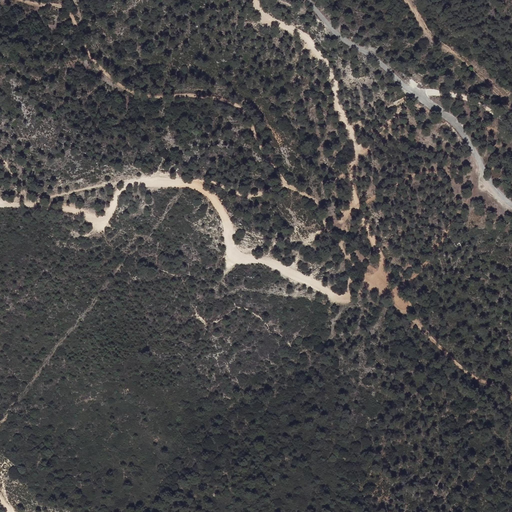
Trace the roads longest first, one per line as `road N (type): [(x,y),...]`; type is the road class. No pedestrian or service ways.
road 1 (track): [(0,205),(55,206),(95,221),(113,212),(123,187),(178,181),(208,192),(218,205),(235,257),(275,264),(344,298)]
road 2 (track): [(255,0),(320,55),(357,151),(349,169),(376,258),(357,292),(344,298)]
road 3 (unclassified): [(307,0),(456,124),(511,204)]
